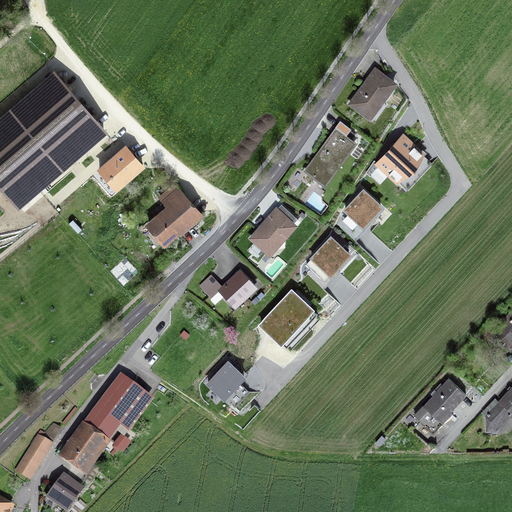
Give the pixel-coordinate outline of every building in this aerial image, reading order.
[(398,83),(375,66),(347,103),(371,120),(398,83)] [(104,133),(53,75),(0,120),(0,184),(19,206),(104,133)] [(325,187),(358,142),(336,127),(303,170),(325,187)] [(426,152),(403,132),(392,145),(374,164),(378,167),(371,175),(381,183),(387,176),(397,184),(398,182),(407,190),(432,163),(423,155),(426,152)] [(117,191),(142,168),(125,149),(100,172),(117,191)] [(175,181),(157,197),(165,206),(145,224),(165,247),(179,234),(181,236),(205,215),(175,181)] [(368,222),(384,205),(363,187),(343,209),(348,214),(342,220),(352,229),(358,223),(363,228),(368,222)] [(278,207),(276,205),(248,238),(270,257),(278,248),(285,246),(286,239),(306,215),(302,211),(296,216),(282,204),(278,207)] [(333,274),(352,254),(331,234),(309,257),(311,259),(306,263),(324,280),(329,276),(330,277),(333,274)] [(222,285),(211,273),(199,285),(210,297),(209,298),(214,304),(223,296),(235,308),(258,287),(240,268),(222,285)] [(315,309),(291,287),(258,323),(264,329),(281,344),(282,344),(290,351),(321,317),(313,310),(315,309)] [(257,294),(261,297),(266,293),(262,289),(257,294)] [(255,304),(260,300),(256,296),(251,301),(255,304)] [(511,309),(492,331),(509,347),(511,344),(511,309)] [(186,340),(190,335),(184,330),(179,335),(186,340)] [(241,381),(246,376),(228,359),(206,383),(234,409),(249,392),(240,383),(241,381)] [(94,373),(87,381),(91,385),(99,377),(94,373)] [(58,456),(87,477),(112,443),(110,442),(117,432),(121,435),(121,434),(125,437),(128,432),(130,433),(155,399),(121,374),(84,423),(83,422),(58,456)] [(451,411),(467,394),(449,377),(437,390),(435,389),(430,393),(432,394),(423,404),(421,403),(411,413),(433,433),(453,413),(451,411)] [(164,393),(166,390),(159,385),(157,388),(164,393)] [(511,385),(511,387),(510,385),(507,389),(508,390),(498,400),(495,397),(480,412),(485,416),(485,432),(496,432),(511,416),(511,417),(511,385)] [(64,427),(78,409),(75,407),(61,425),(64,427)] [(30,481),(53,444),(63,429),(53,423),(46,434),(40,430),(15,471),(30,481)] [(125,437),(121,434),(121,435),(112,445),(114,447),(113,448),(114,449),(110,454),(113,456),(117,451),(117,452),(119,450),(123,454),(132,443),(125,437)] [(375,442),(380,446),(386,439),(382,435),(375,442)] [(68,511),(85,489),(64,473),(45,498),(48,500),(44,505),(52,511),(56,506),(64,511),(68,511)] [(0,511),(11,511),(15,506),(0,496),(0,511)]
